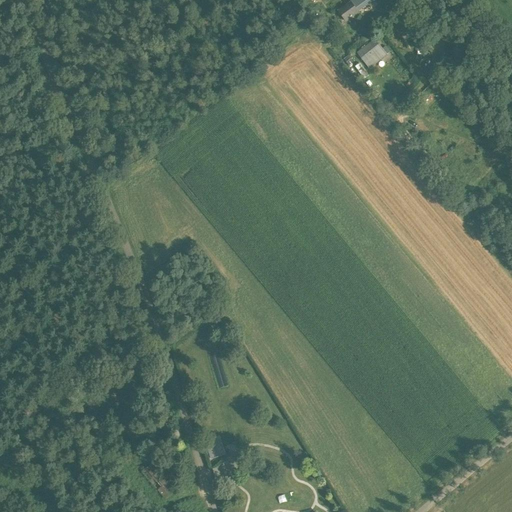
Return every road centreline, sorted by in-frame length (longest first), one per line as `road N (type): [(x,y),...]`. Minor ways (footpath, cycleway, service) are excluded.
road 1 (unclassified): [(218,511),(160,331),(25,0)]
road 2 (unclassified): [(511,260),(398,122)]
road 3 (unclassified): [(418,511),(511,436)]
